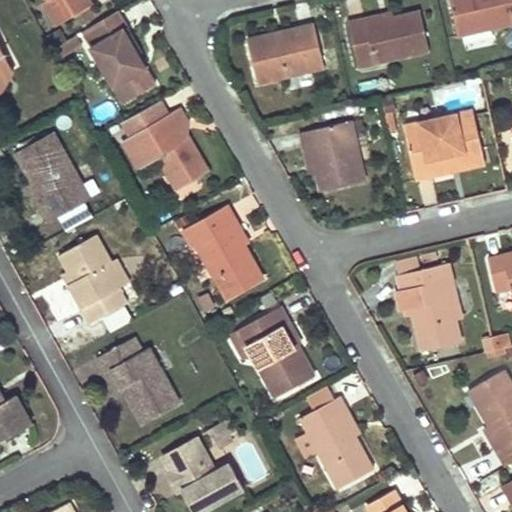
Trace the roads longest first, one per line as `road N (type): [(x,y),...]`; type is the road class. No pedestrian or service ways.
road 1 (residential): [(313,258),(457,511)]
road 2 (residential): [(171,5),(313,258)]
road 3 (residential): [(313,258),(511,211)]
road 4 (residential): [(0,274),(92,442)]
